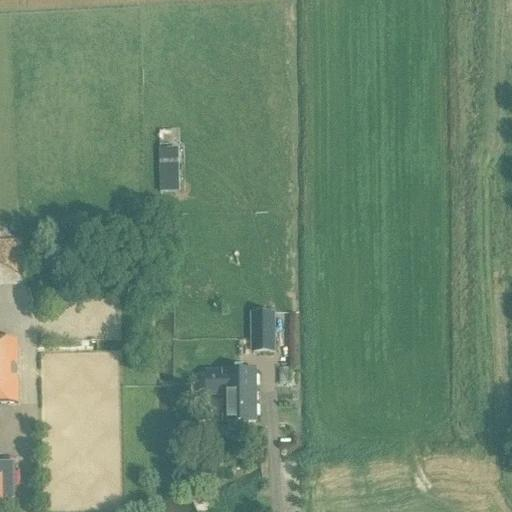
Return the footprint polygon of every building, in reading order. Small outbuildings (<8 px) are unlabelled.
[(178,150),(160,151),(160,185),(178,185),(178,150)] [(274,314),(254,314),(255,354),(275,354),(274,314)] [(0,405),(17,405),(16,345),(0,345),(0,405)] [(223,372),(206,372),(206,396),(223,396),(224,424),(229,424),(229,432),(247,432),(247,424),(255,424),(255,423),(255,393),(255,372),(223,372)] [(198,412),(198,424),(210,424),(210,412),(198,412)] [(0,503),(3,503),(3,499),(13,499),(12,465),(0,465),(0,503)]
